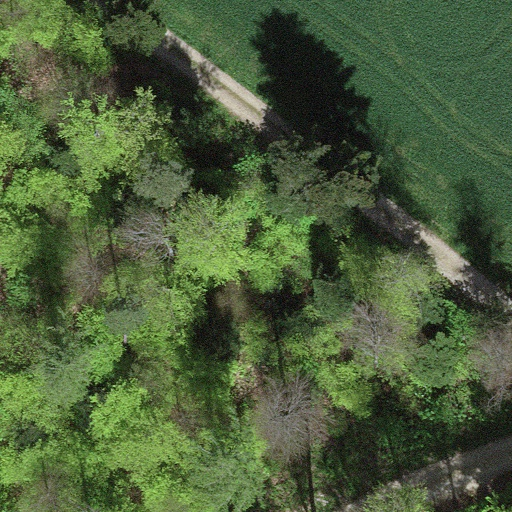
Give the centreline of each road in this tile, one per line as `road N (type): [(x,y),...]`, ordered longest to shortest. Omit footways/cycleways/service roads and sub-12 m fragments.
road 1 (track): [(511,300),(98,0)]
road 2 (track): [(359,511),(511,455)]
